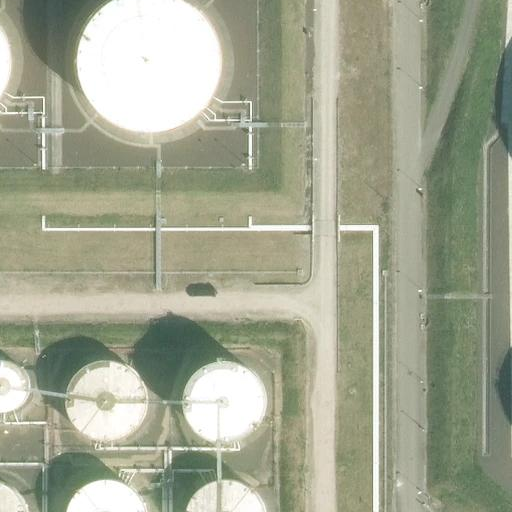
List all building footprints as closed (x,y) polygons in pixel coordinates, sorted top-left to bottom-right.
[(91,102),(104,114),(120,121),(137,125),(154,125),(171,121),(186,112),(199,101),(208,86),(214,70),(216,53),(213,36),(207,20),(197,6),(190,0),(98,0),(90,8),(80,22),(74,38),(72,55),(75,72),(81,88),(91,102)] [(270,396),(270,395),(269,387),(267,380),(263,372),(258,366),(253,362),(246,358),(239,355),(230,354),(220,355),(213,357),(204,362),(199,365),(194,372),(190,380),(187,387),(187,395),(187,402),(189,409),(192,415),(197,423),(205,430),(211,433),(219,436),(226,437),(233,436),(240,435),(248,432),(256,426),(262,420),(266,412),(269,404),(270,396)] [(151,406),(152,398),(151,390),(149,383),(145,376),(140,370),(134,364),(127,360),(120,358),(112,357),(104,357),(97,359),(89,362),(83,367),(78,373),(73,379),(70,387),(69,394),(69,402),(70,410),(73,417),(78,424),(83,429),(89,434),(97,437),(104,439),(112,440),(120,438),(127,436),(134,432),(140,427),(145,421),(149,414),(151,406)] [(32,387),(32,386),(31,381),(29,375),(26,370),(23,366),(19,363),(15,361),(9,360),(4,360),(0,360),(0,411),(1,412),(6,412),(11,412),(15,411),(21,407),(24,404),(28,400),(30,396),(31,392),(32,387)] [(150,511),(150,508),(148,501),(144,494),(139,488),(134,483),(128,480),(119,477),(112,476),(104,476),(97,477),(89,481),(82,486),(76,493),(72,499),(69,507),(68,511),(150,511)] [(269,511),(270,511),(267,503),(263,495),(259,490),(253,485),(247,481),(240,478),(230,477),(220,478),(213,480),(205,485),(200,489),(195,495),(191,503),(188,511),(269,511)] [(31,511),(29,503),(25,496),(20,490),(14,485),(6,481),(0,478),(0,511),(31,511)]
